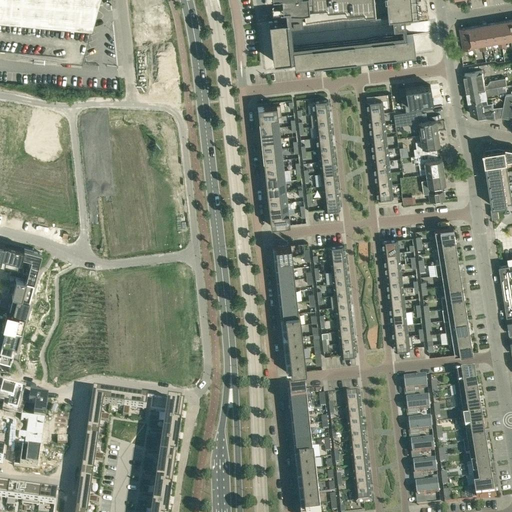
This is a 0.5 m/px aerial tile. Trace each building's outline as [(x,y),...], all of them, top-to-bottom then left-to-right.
[(0,0),(0,49),(72,57),(72,62),(82,63),(91,29),(99,0),(0,0)] [(374,14),(375,16),(373,0),(278,0),(279,9),(285,8),(301,7),(307,6),(308,11),(326,9),(326,12),(345,11),(345,14),(364,12),(364,15),(374,14)] [(404,14),(417,13),(415,0),(385,0),(387,15),(391,15),(404,14)] [(404,14),(391,15),(393,25),(401,24),(402,31),(293,43),(290,21),(302,20),(301,7),(285,8),(285,12),(286,17),(268,19),(269,24),(273,60),(291,58),(290,51),(293,51),(294,64),(415,51),(413,34),(413,33),(406,34),(404,14)] [(508,20),(498,22),(502,47),(506,46),(505,40),(511,39),(508,20)] [(502,47),(498,22),(489,23),(492,42),(497,41),(498,47),(502,47)] [(489,23),(479,25),(483,50),(487,49),(486,43),(492,42),(489,23)] [(480,51),(483,50),(479,25),(470,27),(473,48),(474,48),(474,45),(479,44),(480,51)] [(464,50),(473,48),(470,27),(460,28),(464,50)] [(482,70),(469,73),(464,74),(465,83),(484,80),(482,70)] [(485,85),(484,80),(465,83),(468,101),(487,98),(487,96),(506,93),(505,85),(507,85),(505,78),(490,80),(488,84),(485,85)] [(408,105),(405,105),(406,112),(430,108),(429,102),(432,102),(433,102),(432,97),(430,85),(405,89),(408,105)] [(502,117),(510,119),(511,115),(509,114),(511,100),(511,90),(511,91),(511,94),(506,95),(504,108),(502,117)] [(471,114),(477,115),(496,119),(502,117),(504,108),(494,110),(493,101),(488,102),(487,98),(468,101),(471,114)] [(312,101),(313,113),(314,114),(329,112),(327,100),(312,101)] [(366,102),(368,114),(383,112),(382,100),(381,100),(376,101),(371,101),(366,102)] [(0,103),(0,117),(13,121),(17,108),(0,103)] [(257,107),(258,118),(277,116),(278,116),(281,116),(280,104),(257,107)] [(17,108),(13,121),(32,126),(33,125),(32,124),(35,113),(17,108)] [(330,124),(329,112),(314,114),(313,113),(310,114),(311,127),(315,126),(330,124)] [(368,114),(369,126),(384,124),(383,112),(368,114)] [(35,113),(32,124),(33,125),(39,126),(41,140),(53,139),(50,117),(35,113)] [(419,134),(438,132),(436,119),(423,121),(422,114),(405,117),(406,124),(412,123),(413,130),(418,129),(419,134)] [(258,118),(260,129),(279,127),(278,116),(277,116),(258,118)] [(331,136),(330,124),(315,126),(316,138),(331,136)] [(369,126),(370,138),(386,136),(384,124),(369,126)] [(260,129),(261,140),(280,137),(279,127),(260,129)] [(427,147),(436,145),(440,145),(438,132),(419,134),(420,141),(415,141),(416,148),(413,149),(414,155),(428,153),(427,147)] [(316,138),(317,150),(333,148),(331,136),(316,138)] [(387,148),(386,136),(370,138),(372,150),(387,148)] [(261,140),(262,150),(281,148),(280,137),(261,140)] [(53,143),(40,144),(41,158),(42,163),(55,162),(53,143)] [(502,146),(495,148),(497,161),(506,160),(507,160),(505,147),(502,146)] [(262,150),(263,161),(282,159),(281,148),(262,150)] [(334,160),(333,148),(317,150),(319,161),(334,160)] [(372,150),(373,162),(388,160),(387,148),(372,150)] [(495,148),(484,149),(486,163),(497,161),(495,148)] [(428,153),(414,155),(410,156),(411,163),(414,164),(418,164),(419,169),(424,168),(425,174),(444,171),(442,158),(429,160),(428,153)] [(264,172),(283,170),(282,159),(263,161),(264,172)] [(319,161),(320,173),(335,172),(334,160),(319,161)] [(388,160),(373,162),(374,174),(390,172),(388,160)] [(497,161),(486,163),(488,174),(508,171),(506,160),(497,161)] [(42,163),(37,163),(38,175),(57,172),(55,162),(42,163)] [(264,172),(266,182),(285,180),(283,170),(264,172)] [(444,171),(425,174),(426,180),(421,180),(422,187),(423,194),(428,193),(430,201),(444,199),(443,190),(442,190),(439,191),(438,185),(441,184),(446,184),(444,171)] [(508,171),(488,174),(489,184),(509,181),(508,171)] [(57,172),(38,175),(39,183),(40,185),(58,183),(57,172)] [(337,184),(335,172),(320,173),(321,185),(337,184)] [(374,174),(376,186),(391,184),(390,172),(374,174)] [(266,182),(267,193),(286,191),(285,180),(266,182)] [(509,181),(489,184),(491,195),(511,192),(509,181)] [(58,183),(40,185),(40,188),(41,197),(42,197),(47,196),(47,195),(59,194),(58,183)] [(323,197),(338,196),(337,184),(321,185),(323,197)] [(377,198),(382,198),(387,197),(392,196),(391,184),(376,186),(377,198)] [(267,193),(268,204),(287,202),(286,191),(267,193)] [(511,198),(511,192),(491,195),(493,206),(499,205),(508,204),(511,203),(511,198)] [(59,194),(47,195),(47,196),(50,218),(62,217),(59,194)] [(339,208),(338,196),(323,197),(324,210),(339,208)] [(268,204),(269,215),(288,213),(287,202),(268,204)] [(5,208),(1,221),(20,226),(24,213),(5,208)] [(492,219),(499,218),(498,209),(491,208),(492,219)] [(24,213),(20,226),(38,231),(41,219),(42,219),(42,218),(24,213)] [(288,213),(269,215),(270,226),(289,224),(288,213)] [(41,219),(38,231),(63,228),(62,217),(50,218),(42,219),(41,219)] [(436,241),(454,239),(452,227),(434,229),(436,241)] [(382,241),(383,254),(398,252),(397,239),(382,241)] [(454,239),(436,241),(438,252),(456,250),(454,239)] [(0,260),(0,259),(0,265),(4,266),(5,260),(8,260),(6,265),(19,268),(22,257),(24,249),(6,244),(4,244),(0,260)] [(290,245),(272,247),(273,258),(292,256),(290,245)] [(328,247),(330,259),(345,258),(343,245),(328,247)] [(24,249),(22,257),(31,259),(26,280),(34,282),(41,253),(24,249)] [(456,250),(438,252),(439,263),(458,261),(456,250)] [(383,254),(385,265),(400,264),(398,252),(383,254)] [(274,270),(293,268),(292,256),(273,258),(274,270)] [(330,259),(331,271),(346,270),(345,258),(330,259)] [(441,274),(460,272),(458,261),(439,263),(435,264),(436,275),(441,274)] [(511,263),(500,266),(507,315),(511,314),(511,263)] [(400,264),(385,265),(386,277),(401,276),(400,264)] [(182,265),(162,267),(163,277),(183,275),(182,265)] [(276,281),(294,279),(293,268),(274,270),(276,281)] [(133,270),(122,272),(124,290),(135,288),(133,270)] [(332,283),(347,282),(346,270),(331,271),(332,283)] [(122,272),(111,273),(113,291),(124,290),(122,272)] [(461,284),(460,272),(441,274),(443,286),(461,284)] [(111,273),(100,274),(102,292),(113,291),(111,273)] [(100,274),(90,275),(90,282),(90,283),(91,293),(102,292),(100,274)] [(74,277),(69,295),(81,298),(85,283),(90,283),(90,282),(90,275),(74,277)] [(183,275),(163,277),(164,287),(172,286),(184,284),(183,275)] [(387,289),(402,288),(401,276),(386,277),(387,289)] [(16,277),(11,295),(29,299),(34,282),(26,280),(16,277)] [(295,290),(294,279),(276,281),(277,292),(295,290)] [(334,295),(349,293),(347,282),(332,283),(333,295),(334,295)] [(184,284),(172,286),(174,303),(186,302),(184,284)] [(441,297),(463,295),(461,284),(443,286),(445,297),(441,297)] [(387,289),(389,301),(404,300),(402,288),(387,289)] [(295,290),(277,292),(278,304),(297,302),(295,290)] [(331,308),(335,308),(335,307),(350,305),(349,293),(334,295),(333,295),(330,295),(331,308)] [(10,294),(5,309),(6,310),(25,315),(29,299),(11,295),(10,294)] [(443,309),(465,306),(463,295),(441,297),(443,309)] [(68,299),(65,310),(83,314),(86,303),(68,299)] [(404,300),(389,301),(390,313),(405,311),(404,300)] [(186,302),(174,303),(175,320),(188,319),(186,302)] [(299,313),(299,312),(298,313),(297,302),(278,304),(279,315),(299,313)] [(335,308),(336,319),(351,317),(350,305),(335,307),(335,308)] [(448,320),(467,318),(465,306),(443,309),(442,309),(443,320),(448,320)] [(6,310),(2,325),(5,326),(21,330),(25,315),(6,310)] [(65,310),(63,320),(80,325),(83,314),(65,310)] [(390,313),(391,325),(406,323),(405,311),(390,313)] [(281,327),(301,324),(299,313),(279,315),(281,327)] [(353,329),(351,317),(336,319),(337,331),(353,329)] [(450,331),(469,329),(467,318),(448,320),(443,320),(445,332),(450,331)] [(188,319),(175,320),(177,338),(190,336),(188,319)] [(63,320),(60,331),(77,336),(80,325),(63,320)] [(391,325),(392,337),(408,335),(406,323),(391,325)] [(302,336),(301,324),(281,327),(282,338),(302,336)] [(3,334),(0,345),(4,347),(15,350),(21,330),(5,326),(5,327),(3,334)] [(337,331),(339,343),(354,341),(353,329),(337,331)] [(452,342),(470,340),(469,329),(450,331),(445,332),(447,343),(452,342)] [(411,334),(408,335),(392,337),(394,349),(413,347),(411,334)] [(59,335),(53,355),(65,358),(70,338),(59,335)] [(190,336),(177,338),(179,355),(192,354),(190,336)] [(283,349),(303,347),(302,336),(282,338),(283,349)] [(472,352),(470,340),(452,342),(454,354),(472,352)] [(355,354),(354,341),(339,343),(340,355),(355,354)] [(4,347),(0,360),(0,370),(9,373),(15,350),(4,347)] [(304,358),(303,347),(283,349),(284,361),(304,358)] [(179,355),(172,356),(173,365),(193,363),(192,354),(179,355)] [(53,357),(51,368),(71,371),(73,359),(72,359),(65,358),(53,355),(53,357)] [(92,360),(90,373),(100,375),(103,357),(92,355),(91,360),(92,360)] [(103,357),(100,375),(111,376),(114,358),(103,357)] [(73,359),(71,371),(90,373),(92,360),(91,360),(73,358),(72,359),(73,359)] [(114,358),(111,376),(122,378),(124,365),(125,360),(114,358)] [(304,358),(284,361),(286,372),(306,370),(304,358)] [(193,363),(173,365),(174,375),(194,373),(193,363)] [(124,365),(122,378),(140,381),(142,367),(124,365)] [(142,367),(140,381),(159,383),(161,370),(142,367)] [(475,371),(457,374),(459,385),(477,383),(475,371)] [(194,373),(174,375),(175,385),(195,383),(194,373)] [(403,382),(405,382),(406,394),(415,393),(415,389),(428,388),(427,377),(404,379),(405,382),(403,382)] [(477,383),(459,385),(461,397),(479,395),(477,383)] [(2,388),(0,395),(0,399),(9,402),(8,406),(7,410),(11,411),(16,412),(18,407),(22,393),(2,388)] [(92,390),(89,412),(101,414),(101,413),(103,404),(102,404),(104,392),(92,390)] [(312,401),(310,390),(306,390),(288,392),(289,404),(308,402),(312,401)] [(104,392),(102,404),(103,404),(123,407),(125,395),(104,392)] [(22,393),(18,407),(23,409),(25,403),(33,406),(35,406),(34,414),(33,416),(45,418),(47,400),(22,393)] [(345,395),(346,407),(361,406),(360,393),(345,395)] [(125,395),(123,407),(129,408),(145,410),(147,398),(125,395)] [(462,408),(481,406),(479,395),(461,397),(456,397),(458,408),(462,408)] [(406,403),(407,403),(408,415),(417,414),(417,411),(430,409),(429,398),(416,399),(407,400),(407,402),(406,403)] [(158,406),(157,412),(165,413),(165,412),(182,415),(183,403),(159,400),(158,406)] [(290,415),(309,413),(308,402),(289,404),(290,415)] [(346,407),(347,419),(362,418),(361,406),(346,407)] [(483,417),(481,406),(462,408),(458,408),(459,420),(460,420),(464,419),(483,417)] [(89,412),(86,434),(98,436),(100,419),(101,414),(89,412)] [(165,413),(163,423),(180,425),(182,415),(165,412),(165,413)] [(309,413),(290,415),(292,427),(310,424),(309,413)] [(21,414),(20,420),(27,421),(26,433),(42,436),(45,418),(33,416),(21,414)] [(466,430),(484,428),(483,417),(464,419),(460,420),(461,431),(466,430)] [(362,418),(347,419),(349,431),(364,429),(362,418)] [(409,421),(409,423),(408,424),(409,424),(411,436),(420,435),(419,431),(432,430),(431,419),(418,420),(409,421)] [(162,432),(162,434),(179,436),(180,425),(163,423),(162,432)] [(310,424),(292,427),(293,438),(311,436),(310,424)] [(464,442),(486,440),(484,428),(466,430),(468,441),(464,442)] [(349,431),(350,443),(365,441),(364,429),(349,431)] [(18,432),(18,438),(25,439),(23,449),(40,451),(42,436),(26,433),(18,432)] [(86,434),(83,455),(95,457),(95,454),(98,436),(86,434)] [(162,436),(160,444),(177,447),(179,436),(162,434),(162,436)] [(294,449),(313,447),(311,436),(293,438),(294,449)] [(410,445),(412,445),(413,457),(419,457),(419,456),(419,453),(435,451),(433,440),(411,442),(411,445),(410,445)] [(488,451),(486,440),(464,442),(466,453),(488,451)] [(366,453),(365,441),(350,443),(351,455),(366,453)] [(159,453),(159,455),(176,458),(177,447),(160,444),(159,453)] [(295,461),(315,458),(314,458),(313,447),(294,449),(295,461)] [(22,449),(19,467),(37,469),(40,451),(23,449),(22,449)] [(488,451),(466,453),(466,454),(470,453),(471,464),(490,462),(488,451)] [(351,455),(352,467),(368,465),(366,453),(351,455)] [(83,455),(80,477),(92,478),(95,460),(95,457),(83,455)] [(159,457),(157,466),(174,468),(176,458),(159,455),(159,457)] [(315,458),(295,461),(297,472),(317,470),(315,458)] [(421,474),(437,472),(436,461),(423,462),(414,463),(414,466),(413,466),(414,466),(415,478),(422,478),(422,477),(421,474)] [(473,476),(492,474),(490,462),(471,464),(467,465),(469,476),(473,476)] [(352,467),(354,479),(369,477),(368,465),(352,467)] [(156,475),(156,477),(173,479),(174,468),(157,466),(156,475)] [(298,483),(318,481),(317,470),(297,472),(298,483)] [(471,487),(493,485),(492,474),(473,476),(475,487),(471,487)] [(80,477),(77,498),(89,500),(89,497),(92,478),(80,477)] [(156,479),(154,487),(171,490),(173,479),(156,477),(156,479)] [(354,479),(355,491),(370,489),(369,477),(354,479)] [(319,492),(318,481),(298,483),(299,495),(319,492)] [(433,482),(416,484),(416,486),(415,487),(416,487),(418,499),(424,499),(424,495),(439,493),(438,482),(433,482)] [(0,485),(0,498),(6,500),(8,487),(0,485)] [(495,497),(495,496),(493,485),(471,487),(473,499),(495,497)] [(8,487),(6,500),(22,502),(24,489),(8,487)] [(153,496),(153,498),(170,500),(171,490),(154,487),(153,496)] [(22,502),(22,504),(38,506),(38,504),(40,491),(24,489),(22,502)] [(372,502),(370,489),(355,491),(356,503),(372,502)] [(40,491),(38,504),(55,506),(56,493),(40,491)] [(300,506),(320,504),(319,492),(299,495),(300,506)] [(77,498),(75,511),(87,511),(89,503),(89,500),(77,498)] [(152,500),(151,509),(168,511),(170,500),(153,498),(152,500)]
